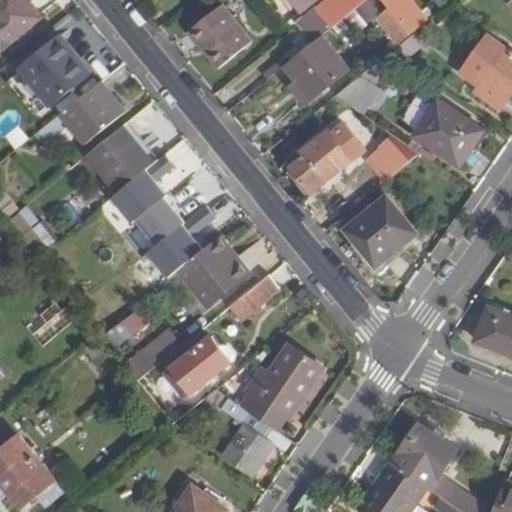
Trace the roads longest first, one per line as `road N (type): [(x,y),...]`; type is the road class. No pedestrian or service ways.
road 1 (residential): [(395,355),(107,0)]
road 2 (tertiary): [(511,190),(395,355)]
road 3 (tertiary): [(395,355),(288,511)]
road 4 (tertiary): [(511,404),(395,355)]
